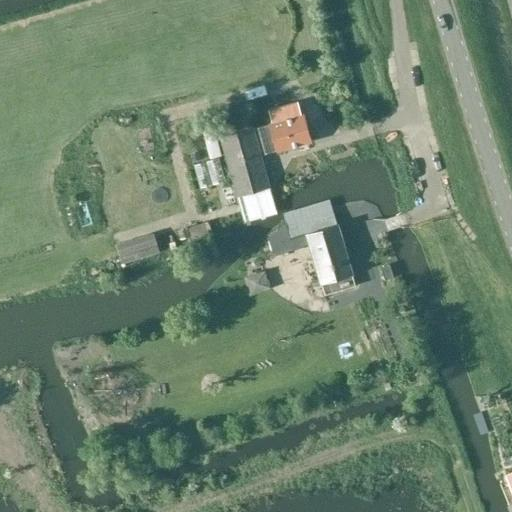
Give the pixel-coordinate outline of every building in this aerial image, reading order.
[(213,119),(218,137),(240,214),(271,205),(244,110),(213,119)] [(263,153),(308,140),(301,116),(256,129),(263,153)] [(332,225),(328,211),(327,208),(282,221),(287,238),(290,247),(306,242),(321,293),(352,284),(335,224),(332,225)] [(153,232),(115,244),(121,263),(159,251),(153,232)] [(246,265),(250,278),(268,273),(265,260),(246,265)] [(377,294),(374,295),(361,299),(366,316),(374,314),(375,319),(383,317),(377,294)]
